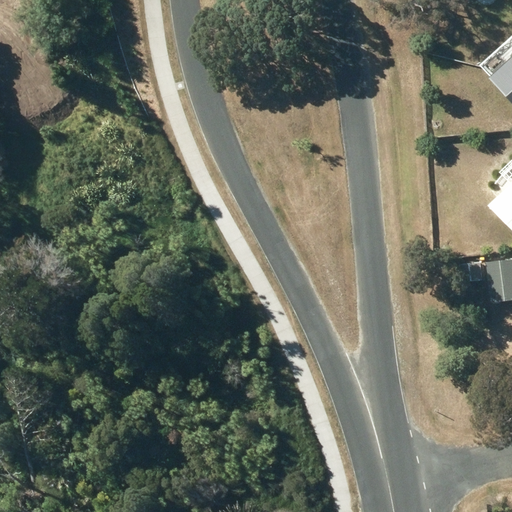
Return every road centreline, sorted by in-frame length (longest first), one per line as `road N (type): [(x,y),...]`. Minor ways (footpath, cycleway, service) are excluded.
road 1 (residential): [(391,484),(210,100),(185,0)]
road 2 (residential): [(349,0),(380,218),(391,484)]
road 3 (residential): [(391,484),(511,441)]
